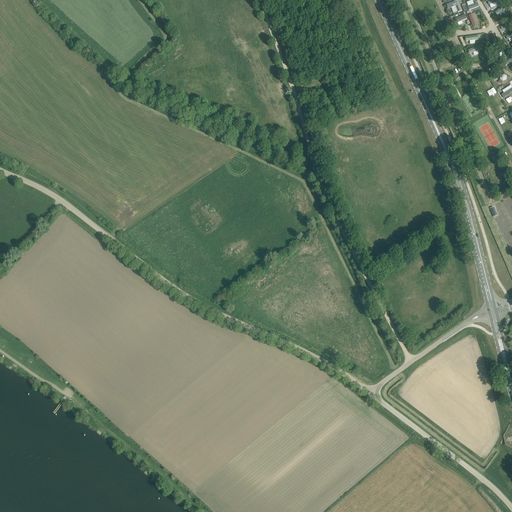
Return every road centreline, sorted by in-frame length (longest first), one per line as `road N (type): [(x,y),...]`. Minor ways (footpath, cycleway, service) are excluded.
road 1 (unclassified): [(371,390),(200,305),(59,199),(0,170)]
road 2 (track): [(257,0),(317,181),(410,362)]
road 3 (primary): [(492,312),(462,196),(381,0)]
road 4 (unclassified): [(511,508),(371,390)]
road 5 (unclassified): [(371,390),(492,312)]
